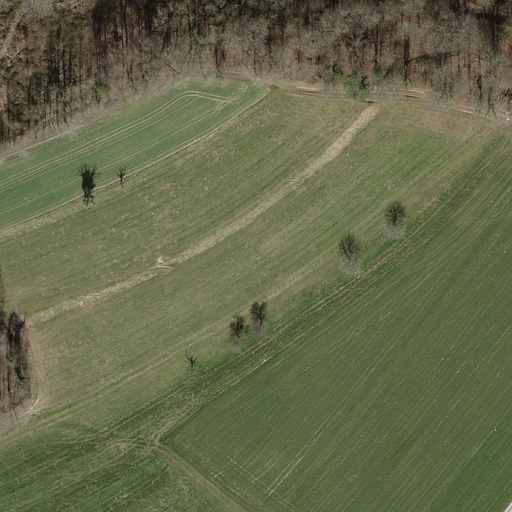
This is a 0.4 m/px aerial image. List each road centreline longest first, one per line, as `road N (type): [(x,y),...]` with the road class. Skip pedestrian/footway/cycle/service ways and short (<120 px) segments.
road 1 (track): [(504,121),(273,299),(66,416),(0,443)]
road 2 (track): [(0,158),(191,72),(400,90),(511,123)]
